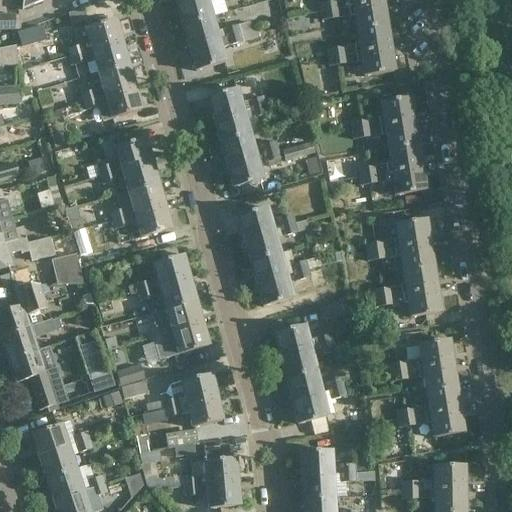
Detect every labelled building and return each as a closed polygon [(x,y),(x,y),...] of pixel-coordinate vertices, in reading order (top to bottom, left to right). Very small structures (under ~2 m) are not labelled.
[(22,0),(21,10),(44,0),(22,0)] [(188,0),(176,4),(182,26),(211,18),(207,4),(214,2),(213,0),(188,0)] [(338,10),(367,5),(382,3),(381,0),(345,0),(337,1),(338,10)] [(337,1),(327,3),(329,11),(338,10),(337,1)] [(327,3),(318,4),(319,13),(329,11),(327,3)] [(356,31),(371,28),(386,26),(382,3),(367,5),(338,10),(339,18),(349,17),(349,18),(354,17),(356,31)] [(329,11),(330,20),(339,18),(338,10),(329,11)] [(320,21),(330,20),(329,11),(319,13),(320,21)] [(15,15),(0,15),(0,29),(15,30),(15,15)] [(211,18),(182,26),(189,49),(217,41),(225,39),(222,30),(215,32),(211,18)] [(89,43),(82,45),(85,54),(92,51),(121,43),(114,20),(85,29),(89,43)] [(248,23),(222,30),(225,39),(240,34),(250,31),(248,23)] [(386,26),(371,28),(356,31),(358,44),(353,45),(353,46),(345,47),(346,56),(389,49),(386,26)] [(240,34),(225,39),(227,47),(242,43),(258,38),(255,30),(250,31),(240,34)] [(0,34),(0,49),(1,49),(14,47),(11,32),(0,34)] [(217,41),(189,49),(195,72),(224,63),(220,49),(227,47),(225,39),(217,41)] [(92,51),(85,54),(87,62),(94,60),(96,65),(98,73),(98,74),(127,66),(121,43),(92,51)] [(82,45),(67,50),(69,58),(85,54),(82,45)] [(14,47),(0,49),(0,56),(3,69),(17,66),(16,47),(14,47)] [(345,47),(335,49),(336,58),(346,56),(345,47)] [(335,49),(326,51),(327,59),(336,58),(335,49)] [(389,49),(346,56),(347,64),(356,63),(356,64),(361,63),(364,77),(393,73),(389,49)] [(43,50),(21,56),(24,66),(46,60),(43,50)] [(72,66),(87,62),(85,54),(69,58),(72,66)] [(336,58),(338,66),(347,64),(346,56),(336,58)] [(328,67),(338,66),(336,58),(327,59),(328,67)] [(133,88),(127,66),(98,74),(105,96),(133,88)] [(19,86),(0,87),(0,106),(20,105),(20,100),(19,90),(19,86)] [(101,106),(97,107),(102,122),(111,120),(140,111),(133,88),(105,96),(99,98),(101,106)] [(236,89),(207,98),(213,121),(242,113),(249,111),(247,103),(240,104),(236,89)] [(95,90),(80,94),(82,103),(98,98),(95,90)] [(98,98),(82,103),(85,111),(97,107),(101,106),(99,98),(98,98)] [(264,107),(262,98),(247,103),(249,111),(264,107)] [(371,129),(399,124),(413,122),(410,98),(380,103),(382,117),(377,118),(377,119),(369,120),(371,129)] [(249,111),(252,119),(267,115),(264,107),(249,111)] [(60,111),(48,114),(52,125),(63,122),(60,111)] [(242,113),(213,121),(220,143),(249,135),(242,113)] [(369,120),(359,122),(361,130),(371,129),(369,120)] [(361,130),(359,122),(349,123),(351,132),(361,130)] [(387,150),(402,147),(417,145),(413,122),(399,124),(371,129),(372,137),(380,136),(380,137),(385,136),(387,150)] [(361,130),(362,139),(372,137),(371,129),(361,130)] [(352,140),(362,139),(361,130),(351,132),(352,140)] [(249,135),(220,143),(226,166),(255,158),(249,135)] [(119,162),(112,164),(114,172),(122,170),(150,162),(144,139),(115,148),(119,162)] [(277,151),(275,143),(260,147),(262,155),(277,151)] [(311,144),(282,152),(284,162),(313,153),(311,144)] [(417,145),(402,147),(387,150),(390,163),(385,164),(385,165),(377,166),(378,175),(421,168),(417,145)] [(262,155),(265,164),(280,159),(277,151),(262,155)] [(319,173),(315,157),(304,161),(308,176),(319,173)] [(226,166),(233,188),(262,180),(255,158),(226,166)] [(40,159),(27,163),(31,176),(44,172),(40,159)] [(128,193),(157,185),(150,162),(122,170),(128,193)] [(0,182),(17,177),(13,164),(0,167),(0,182)] [(112,164),(97,169),(99,177),(114,172),(112,164)] [(377,166),(367,168),(368,176),(378,175),(377,166)] [(368,176),(367,168),(357,169),(358,178),(368,176)] [(424,192),(421,168),(378,175),(380,183),(387,182),(388,183),(393,182),(395,197),(424,192)] [(101,185),(117,181),(114,172),(99,177),(101,185)] [(368,176),(370,185),(380,183),(378,175),(368,176)] [(359,187),(370,185),(368,176),(358,178),(359,187)] [(128,193),(116,197),(120,210),(125,208),(128,217),(163,207),(157,185),(128,193)] [(0,222),(10,219),(7,208),(16,206),(13,195),(2,198),(0,191),(0,190),(0,222)] [(163,207),(128,217),(130,225),(137,223),(141,239),(170,230),(163,207)] [(120,210),(110,213),(111,217),(112,221),(128,217),(125,208),(120,210)] [(243,239),(272,231),(265,208),(237,216),(243,239)] [(112,221),(115,230),(130,225),(128,217),(112,221)] [(292,217),(277,221),(279,229),(294,225),(292,217)] [(0,245),(25,238),(22,228),(13,231),(10,219),(0,222),(0,245)] [(386,251),(429,244),(425,220),(395,225),(397,239),(392,240),(393,241),(384,242),(386,251)] [(294,225),(279,229),(282,238),(297,233),(308,230),(306,222),(294,225)] [(272,231),(243,239),(250,262),(278,254),(274,240),(282,238),(279,229),(272,231)] [(25,238),(0,245),(0,268),(11,266),(8,255),(21,252),(22,255),(28,253),(30,262),(55,256),(49,238),(27,244),(25,238)] [(384,242),(374,244),(376,252),(386,251),(384,242)] [(376,252),(374,244),(364,245),(366,254),(376,252)] [(403,271),(417,269),(432,267),(429,244),(386,251),(387,259),(395,258),(395,259),(400,258),(403,271)] [(376,252),(377,261),(387,259),(386,251),(376,252)] [(367,262),(377,261),(376,252),(366,254),(367,262)] [(285,276),(278,254),(250,262),(256,284),(285,276)] [(83,286),(76,256),(51,262),(58,286),(83,286)] [(152,264),(159,287),(188,279),(181,256),(152,264)] [(293,265),(289,266),(292,274),(307,270),(320,266),(318,258),(304,261),(293,265)] [(307,270),(292,274),(294,282),(309,278),(312,288),(325,284),(320,266),(307,270)] [(393,297),(421,292),(436,290),(432,267),(417,269),(403,271),(405,285),(400,286),(400,287),(392,288),(393,297)] [(9,273),(0,275),(0,282),(1,287),(12,283),(9,273)] [(285,276),(256,284),(262,307),(291,299),(285,276)] [(165,310),(194,302),(188,279),(159,287),(165,310)] [(151,281),(136,285),(138,293),(153,289),(151,281)] [(41,325),(36,312),(46,309),(38,284),(13,287),(20,306),(0,312),(0,334),(1,335),(2,338),(41,325)] [(392,288),(382,290),(383,298),(393,297),(392,288)] [(140,302),(156,297),(153,289),(138,293),(140,302)] [(383,298),(382,290),(372,291),(373,300),(383,298)] [(436,290),(421,292),(393,297),(395,305),(403,304),(403,305),(408,304),(410,318),(440,313),(436,290)] [(383,298),(385,307),(395,305),(393,297),(383,298)] [(374,308),(385,307),(383,298),(373,300),(374,308)] [(345,301),(320,307),(324,322),(349,316),(345,301)] [(165,310),(150,314),(154,328),(164,325),(166,334),(201,324),(194,302),(165,310)] [(41,325),(2,338),(5,347),(3,350),(4,355),(8,357),(9,360),(37,351),(31,334),(40,331),(42,336),(54,332),(54,331),(60,329),(57,319),(51,321),(41,325)] [(168,342),(154,346),(158,361),(178,355),(207,347),(201,324),(166,334),(168,342)] [(154,328),(148,330),(151,338),(166,334),(164,325),(154,328)] [(303,326),(274,333),(280,356),(309,349),(318,347),(316,338),(307,341),(303,326)] [(153,346),(168,342),(166,334),(151,338),(153,346)] [(333,343),(331,335),(316,338),(318,347),(333,343)] [(114,337),(104,340),(107,351),(117,348),(114,337)] [(416,361),(408,362),(409,371),(417,369),(452,364),(448,340),(418,345),(420,359),(415,360),(416,361)] [(94,343),(79,348),(90,381),(105,376),(94,343)] [(318,347),(320,355),(335,351),(333,343),(318,347)] [(286,379),(315,372),(309,349),(280,356),(286,379)] [(44,373),(37,351),(9,360),(10,363),(8,367),(10,372),(14,374),(17,383),(29,379),(39,411),(66,402),(55,369),(44,373)] [(408,362),(398,364),(399,372),(409,371),(408,362)] [(399,372),(398,364),(387,365),(389,374),(399,372)] [(417,369),(409,371),(411,379),(418,378),(418,379),(423,378),(426,392),(455,387),(452,364),(417,369)] [(139,367),(116,374),(120,388),(143,381),(139,367)] [(399,372),(400,381),(411,379),(409,371),(399,372)] [(291,402),(320,394),(315,372),(286,379),(291,402)] [(390,382),(400,381),(399,372),(389,374),(390,382)] [(113,386),(109,374),(90,381),(94,393),(113,386)] [(184,397),(179,398),(181,406),(186,405),(215,398),(210,375),(181,382),(184,397)] [(342,380),(327,384),(329,392),(344,388),(342,380)] [(142,383),(121,389),(124,400),(145,394),(142,383)] [(423,407),(415,408),(416,417),(424,416),(459,410),(455,387),(426,392),(428,405),(423,406),(423,407)] [(329,392),(332,401),(333,400),(347,397),(344,388),(329,392)] [(320,394),(291,402),(297,425),(326,418),(323,407),(334,404),(333,400),(332,401),(329,392),(320,394)] [(117,393),(102,398),(106,409),(121,404),(117,393)] [(164,402),(147,406),(149,414),(164,410),(181,406),(179,398),(164,402)] [(186,405),(181,406),(183,415),(188,414),(191,428),(221,422),(215,398),(186,405)] [(181,406),(164,410),(166,419),(168,418),(183,415),(181,406)] [(415,408),(405,410),(406,418),(416,417),(415,408)] [(149,414),(143,415),(146,425),(157,423),(166,420),(166,419),(164,410),(149,414)] [(406,418),(405,410),(395,412),(396,420),(406,418)] [(424,416),(416,417),(418,425),(426,424),(426,425),(431,424),(433,438),(463,434),(459,410),(424,416)] [(406,418),(408,427),(418,425),(416,417),(406,418)] [(398,429),(408,427),(406,418),(396,420),(398,429)] [(59,425),(31,434),(38,457),(74,445),(72,437),(74,436),(69,422),(59,425)] [(74,436),(72,437),(74,445),(89,440),(87,432),(74,436)] [(77,454),(92,449),(89,440),(74,445),(77,454)] [(74,445),(38,457),(46,479),(74,470),(70,456),(77,454),(74,445)] [(330,451),(300,453),(301,477),(331,475),(338,475),(337,466),(331,466),(330,451)] [(153,452),(138,454),(139,464),(140,468),(143,478),(157,476),(154,452),(153,452)] [(204,462),(206,486),(236,483),(234,459),(204,462)] [(353,465),(337,466),(338,475),(353,474),(353,465)] [(429,482),(421,482),(421,491),(429,491),(464,490),(463,466),(433,467),(434,481),(429,481),(429,482)] [(82,492),(74,470),(46,479),(53,502),(82,492)] [(353,474),(338,475),(338,483),(354,482),(373,481),(373,473),(353,474)] [(331,475),(301,477),(303,500),(333,498),(332,484),(338,483),(338,475),(331,475)] [(101,476),(86,482),(89,490),(104,485),(101,476)] [(183,477),(151,481),(152,490),(184,487),(184,488),(200,486),(199,477),(183,479),(183,477)] [(410,491),(410,482),(400,483),(400,491),(410,491)] [(421,482),(410,482),(410,491),(421,491),(421,482)] [(238,507),(236,483),(206,486),(208,510),(238,507)] [(92,498),(107,493),(104,485),(89,490),(92,498)] [(184,488),(185,496),(201,495),(200,486),(184,488)] [(429,491),(421,491),(421,500),(429,499),(429,500),(434,500),(434,511),(464,511),(464,490),(429,491)] [(400,500),(411,500),(410,491),(400,491),(400,500)] [(410,491),(411,500),(421,500),(421,491),(410,491)] [(88,511),(82,492),(53,502),(56,511),(88,511)] [(303,511),(333,511),(333,498),(303,500),(303,511)]
